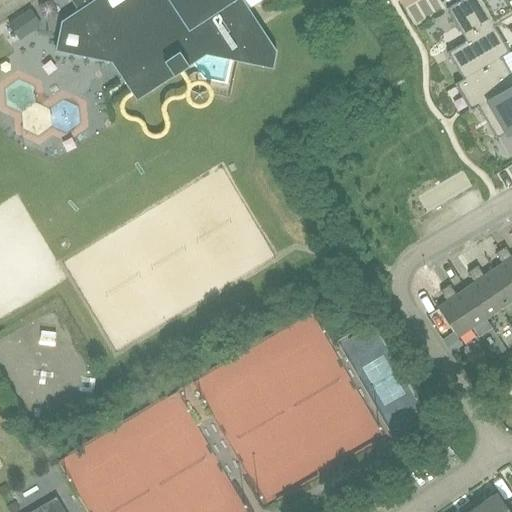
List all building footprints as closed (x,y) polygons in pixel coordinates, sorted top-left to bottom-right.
[(69,0),(76,10),(60,21),(54,50),(110,62),(135,100),(205,54),(272,68),(275,50),(247,8),(259,0),(69,0)] [(458,0),(445,8),(465,40),(446,52),(462,78),(463,78),(482,67),(500,56),(501,57),(509,52),(493,25),(492,25),(479,33),(458,0)] [(458,0),(479,33),(492,25),(477,0),(458,0)] [(511,0),(477,0),(492,25),(493,25),(511,14),(511,0)] [(19,39),(35,28),(24,12),(8,23),(19,39)] [(458,80),(453,83),(462,97),(470,110),(473,108),(477,106),(476,106),(493,95),(510,85),(511,84),(511,75),(508,69),(501,57),(500,56),(482,67),(463,78),(462,78),(458,80)] [(493,95),(476,106),(477,106),(496,138),(497,137),(507,155),(511,151),(511,84),(510,85),(493,95)] [(499,250),(511,269),(511,255),(511,256),(504,246),(499,250)] [(495,253),(502,263),(492,270),(511,299),(511,269),(499,250),(495,253)] [(476,265),(471,269),(498,309),(511,299),(492,270),(483,275),(476,265)] [(474,282),(464,288),(484,318),(498,309),(471,269),(467,271),(474,282)] [(484,318),(464,288),(456,294),(449,284),(443,288),(471,327),(484,318)] [(439,290),(446,301),(436,307),(453,332),(456,337),(471,327),(443,288),(439,290)] [(453,332),(441,339),(451,353),(462,345),(456,337),(453,332)] [(370,403),(378,398),(349,358),(349,353),(316,354),(317,355),(318,378),(307,385),(293,386),(293,437),(300,445),(348,445),(350,447),(358,442),(358,432),(370,432),(370,449),(373,452),(385,444),(385,423),(391,431),(399,425),(395,420),(371,420),(370,403)] [(478,505),(482,511),(511,511),(511,500),(505,506),(496,493),(478,505)] [(232,511),(222,495),(194,511),(232,511)] [(64,511),(56,497),(29,511),(64,511)]
